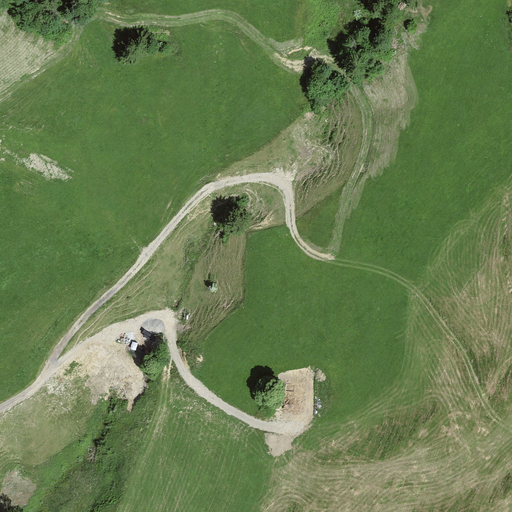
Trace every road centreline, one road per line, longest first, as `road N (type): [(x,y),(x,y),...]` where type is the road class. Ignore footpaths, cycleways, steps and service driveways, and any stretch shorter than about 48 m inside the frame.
road 1 (track): [(0,409),(38,386),(62,341),(210,190),(263,178),(289,189),(299,240),(311,251),(413,287),(445,324),(490,410)]
road 2 (track): [(335,256),(366,133),(350,79),(336,64),(320,56),(293,62)]
road 3 (track): [(47,372),(146,321),(162,321),(174,334),(171,370)]
